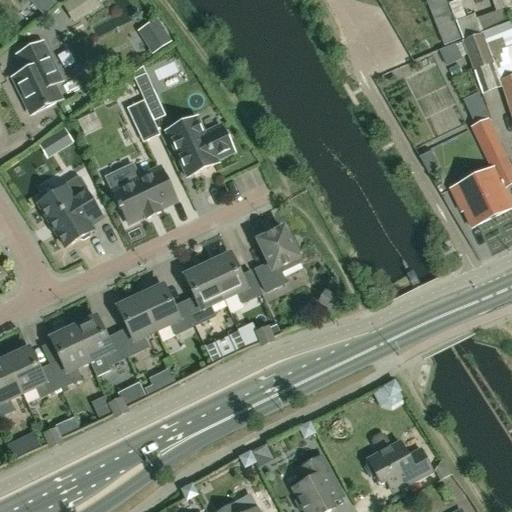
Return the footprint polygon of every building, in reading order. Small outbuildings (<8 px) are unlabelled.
[(57,3),(53,0),(36,0),(33,3),(44,15),(57,3)] [(100,8),(94,0),(72,0),(63,6),(74,24),(100,8)] [(511,27),(511,24),(502,0),(491,0),(496,13),(476,20),(474,14),(464,18),(459,2),(449,5),(462,42),(474,73),(493,66),(503,93),(511,120),(511,27)] [(449,14),(433,21),(438,33),(454,26),(449,14)] [(165,19),(143,32),(157,55),(179,42),(165,19)] [(57,74),(42,44),(18,56),(26,72),(13,79),(32,116),(61,102),(49,78),(57,74)] [(143,102),(155,97),(145,75),(133,81),(143,102)] [(136,120),(147,142),(160,136),(143,102),(126,110),(132,122),(136,120)] [(195,119),(167,133),(189,178),(217,165),(215,161),(233,152),(222,128),(203,136),(195,119)] [(476,127),(473,129),(490,165),(493,170),(496,169),(503,183),(501,184),(505,191),(511,187),(511,173),(505,158),(487,122),(476,127)] [(65,128),(54,136),(63,148),(73,140),(65,128)] [(132,167),(106,179),(114,197),(119,207),(118,208),(119,212),(121,211),(127,224),(145,216),(147,220),(160,214),(158,209),(176,201),(162,171),(139,181),(132,167)] [(493,170),(474,180),(493,219),(511,209),(511,205),(505,191),(501,184),(503,183),(496,169),(493,170)] [(39,205),(39,206),(66,249),(79,240),(83,241),(89,238),(90,234),(92,232),(89,227),(102,219),(87,194),(88,190),(81,179),(77,178),(66,185),(65,189),(39,205)] [(474,180),(451,191),(462,213),(464,212),(472,229),(493,219),(474,180)] [(286,284),(281,274),(300,264),(295,255),(300,253),(290,233),(286,235),(283,230),(258,243),(269,265),(255,271),(266,294),(286,284)] [(206,264),(224,301),(237,295),(242,305),(262,296),(251,273),(240,278),(230,256),(219,261),(218,259),(206,264)] [(224,301),(206,264),(194,270),(196,272),(185,277),(195,299),(184,304),(195,327),(215,318),(210,308),(224,301)] [(139,296),(157,333),(170,326),(175,337),(195,327),(184,304),(173,309),(163,288),(152,293),(151,290),(139,296)] [(157,333),(139,296),(128,301),(129,304),(118,309),(128,330),(117,336),(128,359),(148,349),(143,339),(157,333)] [(329,299),(308,316),(316,326),(337,309),(329,299)] [(72,327),(90,364),(103,358),(108,368),(128,359),(117,336),(106,341),(96,319),(85,324),(84,322),(72,327)] [(50,367),(61,390),(81,381),(76,371),(90,364),(72,327),(61,333),(62,335),(51,340),(61,362),(50,367)] [(277,327),(268,330),(271,339),(280,335),(277,327)] [(244,350),(246,349),(239,333),(206,349),(213,365),(221,361),(232,356),(231,355),(233,354),(233,355),(244,350)] [(5,358),(23,396),(36,389),(41,399),(61,390),(50,367),(39,372),(29,350),(18,355),(17,353),(5,358)] [(0,418),(14,412),(9,402),(23,396),(5,358),(0,360),(0,418)] [(394,383),(385,388),(384,388),(390,398),(399,392),(394,383)] [(114,415),(115,416),(115,417),(116,418),(127,412),(126,412),(126,410),(125,409),(120,399),(109,405),(113,411),(114,415)] [(299,430),(304,439),(314,434),(309,425),(299,430)] [(391,495),(407,487),(432,473),(420,451),(411,456),(406,454),(400,444),(391,448),(384,436),(380,435),(373,439),(371,443),(378,455),(367,461),(368,464),(366,464),(365,464),(373,480),(374,479),(374,478),(375,478),(376,478),(380,486),(385,484),(391,495)] [(240,459),(245,469),(254,464),(250,454),(240,459)] [(335,483),(321,457),(299,469),(306,482),(292,490),(298,500),(294,502),(299,511),(300,511),(304,510),(304,511),(330,511),(335,510),(333,505),(344,499),(335,483)] [(182,491),(186,499),(187,501),(197,496),(192,486),(182,491)]
